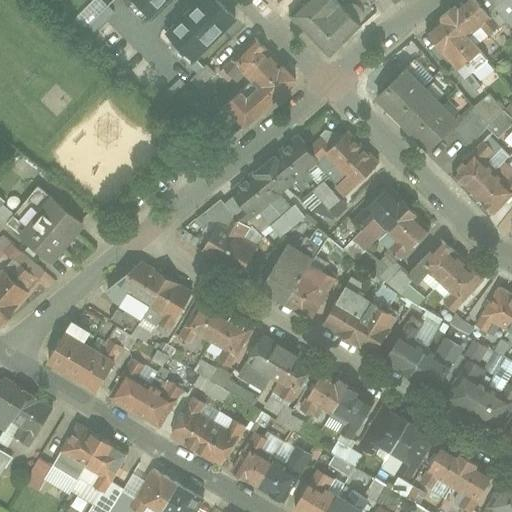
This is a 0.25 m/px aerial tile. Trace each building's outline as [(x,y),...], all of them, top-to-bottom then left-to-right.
[(101,0),(90,0),(73,20),(91,36),(114,11),(101,0)] [(188,26),(214,0),(172,0),(168,5),(188,26)] [(209,47),(237,20),(217,0),(214,0),(188,26),(209,47)] [(340,8),(331,0),(311,0),(293,19),(313,37),(340,8)] [(474,0),(466,0),(427,34),(465,79),(490,57),(472,35),(490,19),(474,0)] [(360,27),(340,8),(313,37),(332,56),(360,27)] [(244,120),(292,73),(252,32),(230,54),(215,68),(232,85),(221,96),(244,120)] [(394,53),(401,64),(420,51),(413,40),(394,53)] [(405,66),(374,94),(391,112),(422,83),(405,66)] [(422,83),(391,112),(409,130),(439,101),(422,83)] [(468,145),(502,106),(486,91),(451,129),(468,145)] [(439,101),(409,130),(426,148),(456,119),(439,101)] [(449,170),(495,215),(511,196),(511,169),(502,159),(509,152),(487,131),(449,170)] [(340,170),(363,147),(348,132),(331,148),(322,138),(316,143),(330,159),(336,165),(326,175),(335,184),(344,174),(340,170)] [(309,149),(299,136),(282,151),(302,174),(307,170),(322,157),(326,162),(330,159),(316,143),(309,149)] [(345,196),(378,163),(363,147),(340,170),(344,174),(346,177),(336,187),(345,196)] [(312,177),(307,170),(302,174),(282,151),(265,165),(284,189),(297,179),(302,185),(312,177)] [(284,189),(265,165),(249,178),(274,208),(274,209),(277,213),(281,210),(285,215),(292,209),(278,193),(284,189)] [(274,208),(249,178),(231,193),(251,217),(259,210),(272,226),(281,218),(277,213),(274,209),(274,208)] [(327,224),(346,206),(321,180),(302,198),(327,224)] [(405,251),(431,226),(388,181),(363,205),(374,217),(354,236),(371,253),(390,235),(405,251)] [(51,252),(83,213),(49,186),(17,225),(51,252)] [(201,249),(244,270),(257,244),(243,237),(248,226),(235,219),(229,233),(213,225),(201,249)] [(0,321),(45,273),(3,235),(0,238),(0,321)] [(458,313),(488,278),(442,239),(417,267),(454,298),(448,305),(458,313)] [(257,280),(305,308),(325,273),(308,263),(299,279),(268,260),(257,280)] [(142,263),(128,293),(153,306),(168,276),(142,263)] [(168,276),(153,306),(179,318),(194,288),(168,276)] [(343,285),(324,321),(350,336),(369,300),(343,285)] [(511,293),(495,285),(473,326),(488,334),(492,326),(511,336),(511,293)] [(199,332),(230,354),(249,328),(207,296),(178,334),(190,344),(199,332)] [(369,300),(350,336),(376,350),(396,314),(369,300)] [(423,316),(421,321),(412,317),(404,335),(428,345),(438,322),(423,316)] [(68,327),(50,354),(75,370),(92,343),(68,327)] [(399,332),(384,355),(409,371),(424,348),(399,332)] [(263,334),(242,370),(263,383),(285,346),(263,334)] [(464,355),(483,364),(490,348),(472,339),(464,355)] [(92,343),(75,370),(100,386),(117,359),(92,343)] [(285,346),(263,383),(285,396),(306,359),(285,346)] [(424,348),(409,371),(435,387),(450,364),(424,348)] [(201,360),(189,388),(222,403),(227,392),(252,403),(256,394),(226,381),(230,372),(201,360)] [(312,365),(296,398),(325,413),(342,380),(312,365)] [(134,369),(115,398),(137,410),(155,382),(134,369)] [(464,371),(450,395),(473,408),(487,385),(464,371)] [(12,436),(30,446),(54,405),(3,376),(0,380),(0,424),(1,425),(6,416),(19,424),(12,436)] [(342,380),(325,413),(355,428),(371,395),(342,380)] [(155,382),(137,410),(159,423),(176,396),(155,382)] [(487,385),(473,408),(495,422),(510,398),(487,385)] [(171,429),(223,460),(244,425),(231,418),(224,430),(202,417),(210,404),(193,394),(171,429)] [(379,445),(414,466),(432,435),(385,407),(359,449),(372,457),(379,445)] [(105,439),(79,423),(56,461),(81,477),(105,439)] [(235,470),(280,498),(308,454),(296,447),(285,465),(262,450),(268,440),(258,433),(235,470)] [(130,454),(105,439),(81,477),(107,492),(130,454)] [(442,441),(419,482),(445,497),(468,456),(442,441)] [(468,456),(445,497),(471,511),(494,471),(468,456)] [(167,511),(182,487),(157,472),(138,503),(153,511),(167,511)] [(511,511),(511,479),(507,476),(485,511),(511,511)] [(295,507),(303,511),(362,511),(370,499),(354,489),(347,500),(311,479),(295,507)] [(201,511),(207,502),(182,487),(167,511),(201,511)]
